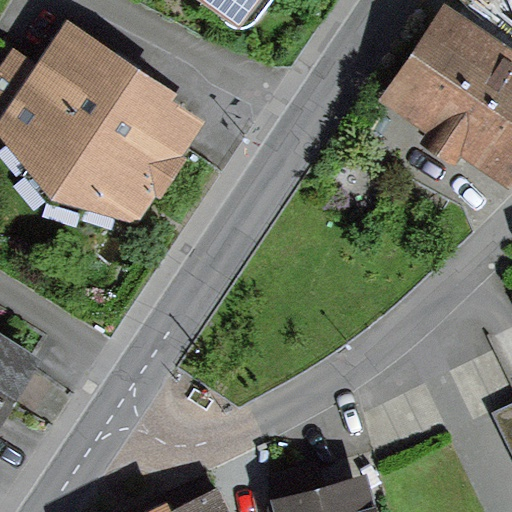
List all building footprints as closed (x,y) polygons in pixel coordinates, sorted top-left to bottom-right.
[(511,0),(482,0),(504,14),(498,23),(511,35),(511,0)] [(463,140),(498,164),(511,143),(511,37),(467,2),(401,98),(437,122),(426,136),(455,153),(463,140)] [(177,158),(169,152),(188,124),(130,85),(135,77),(69,32),(44,70),(14,51),(0,72),(0,111),(58,184),(132,208),(150,181),(158,187),(177,158)] [(354,110),(343,127),(361,139),(372,122),(354,110)] [(0,403),(28,358),(0,340),(0,403)] [(511,404),(487,416),(511,470),(511,404)] [(284,506),(285,511),(363,511),(356,486),(317,497),(308,467),(269,477),(268,510),(284,506)] [(227,511),(217,490),(168,511),(161,511),(162,511),(161,511),(227,511)]
